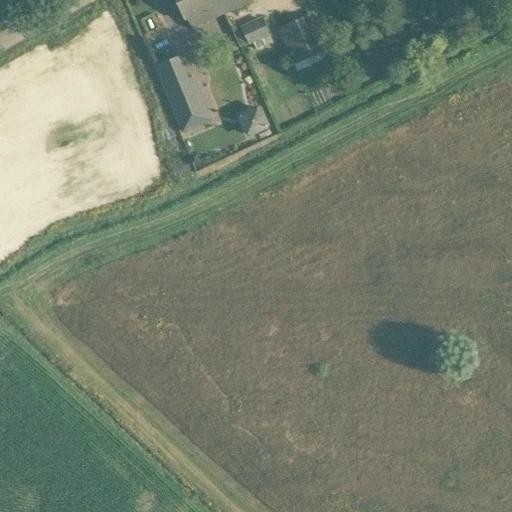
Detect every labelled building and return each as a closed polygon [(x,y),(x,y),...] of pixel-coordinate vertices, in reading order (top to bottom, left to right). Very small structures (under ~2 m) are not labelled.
[(225,15),(218,0),(175,0),(185,20),(187,19),(193,30),(225,15)] [(218,0),(225,15),(257,0),(218,0)] [(315,12),(278,29),(293,64),(331,48),(315,12)] [(241,27),(249,45),(271,35),(262,17),(241,27)] [(193,77),(165,88),(179,120),(182,118),(206,108),(193,77)] [(267,130),(261,107),(236,114),(243,137),(267,130)]
